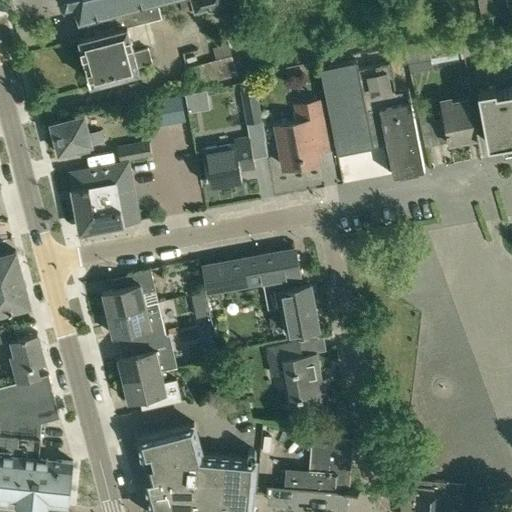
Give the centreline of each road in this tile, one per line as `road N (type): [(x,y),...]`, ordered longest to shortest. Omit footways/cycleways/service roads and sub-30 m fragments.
road 1 (residential): [(378,474),(319,208),(47,255)]
road 2 (tertiary): [(110,511),(47,255)]
road 3 (tertiary): [(47,255),(0,69)]
